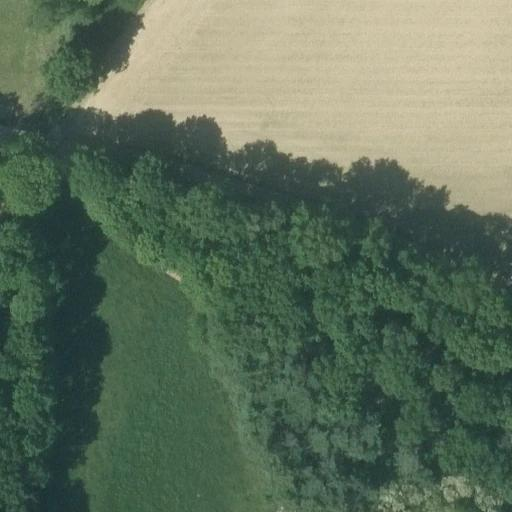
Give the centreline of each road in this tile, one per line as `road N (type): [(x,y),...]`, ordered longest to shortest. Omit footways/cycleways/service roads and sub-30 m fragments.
road 1 (track): [(511,493),(283,359),(52,154),(7,134)]
road 2 (track): [(7,134),(71,131),(511,289)]
